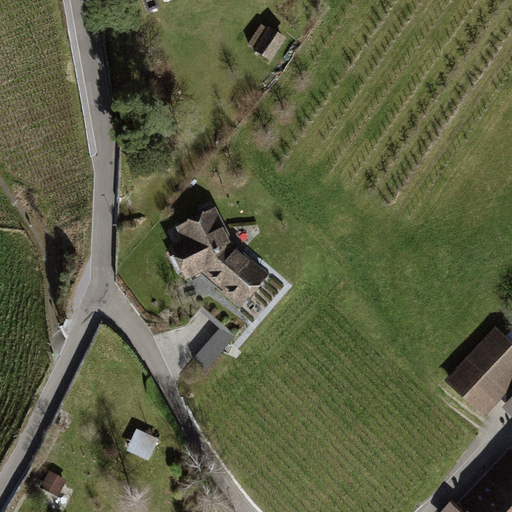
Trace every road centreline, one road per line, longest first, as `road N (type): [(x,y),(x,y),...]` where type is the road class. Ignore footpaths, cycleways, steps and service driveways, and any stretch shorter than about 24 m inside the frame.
road 1 (residential): [(101,289),(104,159),(80,0)]
road 2 (residential): [(253,511),(204,450),(133,324),(101,289)]
road 3 (residential): [(0,494),(101,289)]
